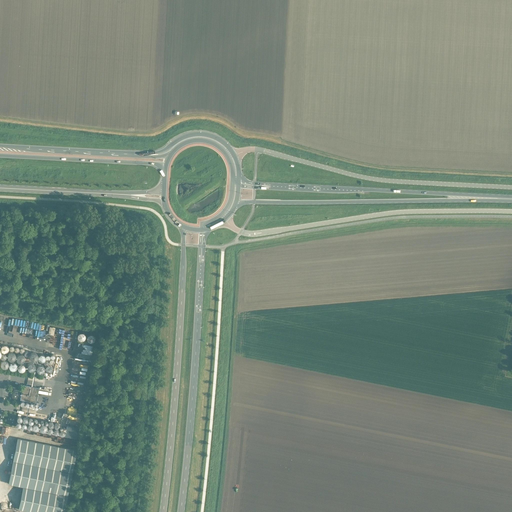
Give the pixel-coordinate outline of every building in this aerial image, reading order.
[(38,388),(23,385),(20,400),(35,403),(38,388)] [(12,394),(11,393),(11,398),(12,398),(11,403),(18,404),(20,390),(13,389),(12,394)] [(8,414),(7,423),(14,424),(16,415),(8,414)] [(66,424),(64,436),(78,439),(81,427),(66,424)] [(23,487),(67,495),(76,450),(17,439),(8,484),(23,487)] [(63,511),(67,495),(23,487),(18,510),(30,511),(63,511)]
